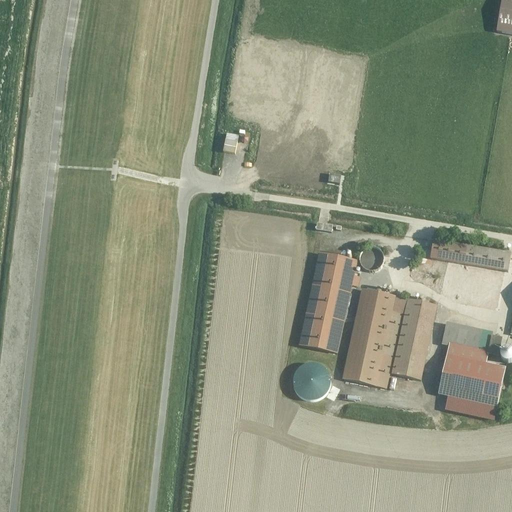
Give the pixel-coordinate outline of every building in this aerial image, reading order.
[(37,211),(35,213),(40,219),(47,213),(41,205),(36,209),(37,211)] [(333,233),(334,223),(317,222),(315,230),(333,233)] [(15,234),(11,280),(27,281),(24,310),(33,311),(35,290),(30,290),(30,282),(36,283),(40,246),(36,245),(37,240),(25,239),(25,235),(15,234)] [(511,274),(511,266),(511,254),(435,243),(432,261),(438,262),(437,271),(462,275),(502,283),(505,273),(511,274)] [(384,265),(385,260),(384,256),(381,252),(377,250),(373,249),(368,250),(365,252),(362,256),(361,261),(362,265),(365,269),(369,271),(373,272),(378,271),(381,269),(384,265)] [(358,263),(319,254),(298,346),(337,355),(358,263)] [(432,279),(434,276),(434,272),(433,268),(430,265),(426,264),(421,264),(418,267),(416,271),(416,275),(417,279),(421,281),(425,283),(429,282),(432,279)] [(457,300),(497,308),(502,283),(462,275),(457,300)] [(408,302),(365,293),(345,381),(389,391),(394,375),(408,302)] [(425,381),(439,308),(408,302),(394,375),(425,381)] [(494,336),(448,327),(445,341),(450,342),(491,350),(494,336)] [(491,350),(450,342),(440,398),(447,399),(494,408),(498,408),(505,371),(487,368),(491,350)] [(19,357),(27,361),(32,351),(24,347),(19,357)] [(296,378),(297,384),(300,390),(304,394),(310,396),(316,396),(321,395),(326,391),(330,386),(331,381),(331,375),(328,369),(324,365),(319,363),(314,362),(309,362),(304,364),(300,368),(297,373),(296,378)] [(494,408),(447,399),(445,412),(492,421),(494,408)]
